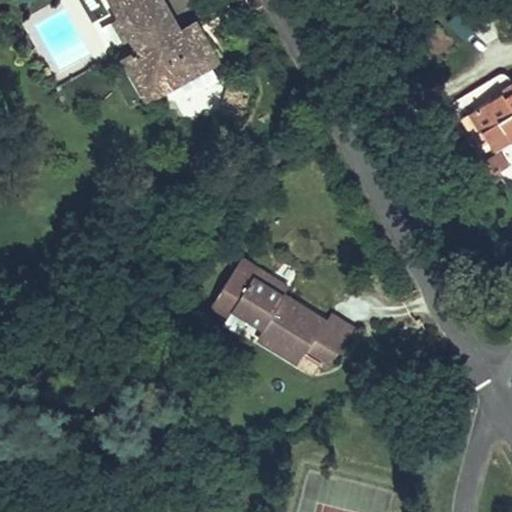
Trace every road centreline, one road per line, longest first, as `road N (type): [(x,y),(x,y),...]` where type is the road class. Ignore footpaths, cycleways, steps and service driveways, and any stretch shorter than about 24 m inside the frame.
road 1 (residential): [(511,393),(480,367),(271,0)]
road 2 (unknown): [(350,139),(511,52)]
